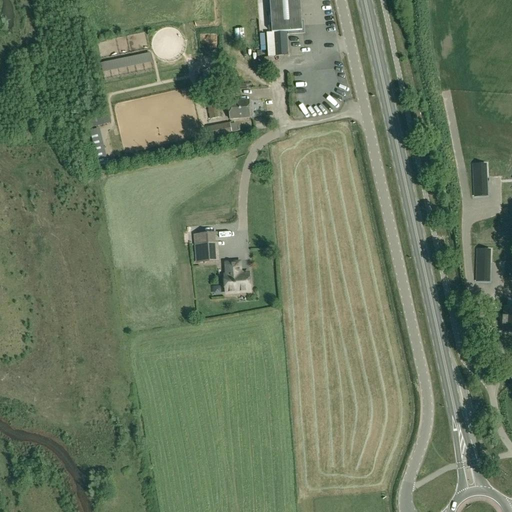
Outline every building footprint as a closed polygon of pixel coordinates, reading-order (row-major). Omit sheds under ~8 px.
[(300,0),(269,0),(272,33),(266,33),(268,50),(268,57),(271,56),(275,56),(289,55),(287,35),(287,32),(303,31),(302,21),(300,0)] [(151,51),(103,61),(104,69),(122,66),(122,64),(127,63),(126,60),(133,59),(134,64),(153,60),(151,51)] [(206,96),(213,95),(209,69),(202,70),(206,96)] [(212,81),(213,90),(221,90),(221,81),(212,81)] [(210,119),(221,117),(218,97),(206,99),(210,119)] [(230,119),(251,118),(249,100),(229,102),(230,119)] [(210,138),(232,134),(230,123),(208,127),(210,138)] [(487,196),(486,165),(473,165),(475,197),(487,196)] [(198,263),(217,262),(216,244),(197,246),(198,263)] [(476,282),(489,282),(490,251),(477,250),(476,282)] [(227,275),(225,276),(226,294),(250,292),(249,274),(243,274),(242,275),(240,273),(240,272),(240,263),(226,263),(227,275)]
